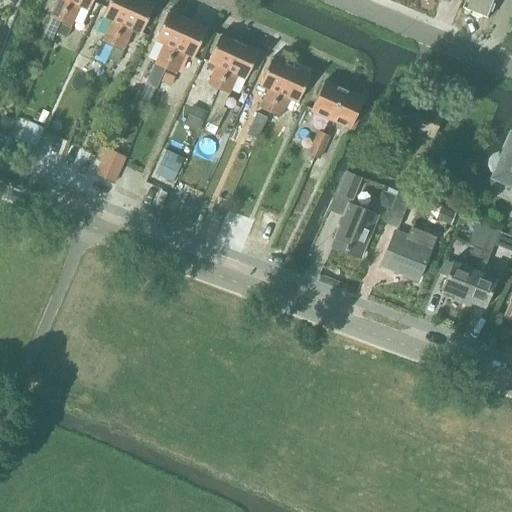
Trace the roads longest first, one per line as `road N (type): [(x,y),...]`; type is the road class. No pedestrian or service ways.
road 1 (tertiary): [(511,382),(0,174)]
road 2 (track): [(0,429),(93,214)]
road 3 (tertiary): [(511,64),(360,0)]
